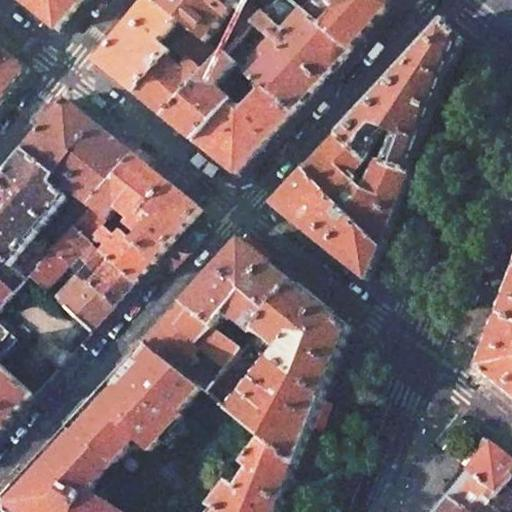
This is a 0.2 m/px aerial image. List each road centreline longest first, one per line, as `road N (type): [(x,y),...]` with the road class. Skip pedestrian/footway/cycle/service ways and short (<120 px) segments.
road 1 (tertiary): [(243,212),(0,470)]
road 2 (tertiary): [(431,0),(243,212)]
road 3 (secondary): [(420,347),(511,110)]
road 4 (residential): [(66,68),(243,212)]
road 5 (residential): [(243,212),(420,347)]
road 6 (secondary): [(356,511),(420,347)]
